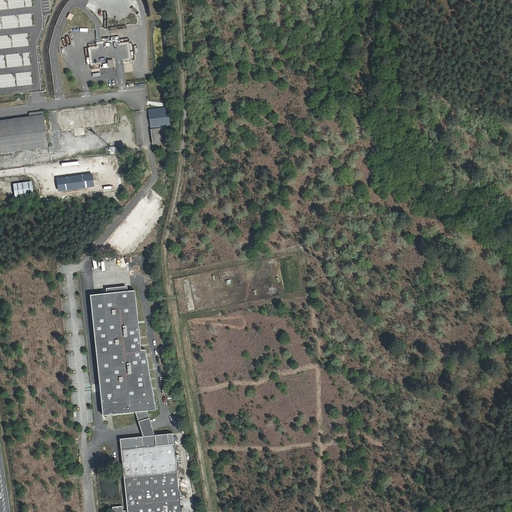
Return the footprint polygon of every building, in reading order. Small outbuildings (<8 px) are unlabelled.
[(169,107),(148,110),(153,145),(166,143),(164,127),(171,127),(169,107)] [(43,112),(30,114),(31,118),(0,121),(0,153),(48,147),(43,112)] [(93,174),(58,179),(59,191),(94,186),(93,174)] [(32,183),(14,185),(16,197),(34,195),(32,183)] [(144,198),(105,244),(121,253),(129,243),(131,244),(141,232),(142,234),(147,228),(145,226),(164,203),(161,201),(163,198),(158,194),(149,203),(144,198)] [(108,293),(91,294),(104,416),(136,413),(148,411),(158,411),(147,349),(142,349),(136,290),(129,290),(128,285),(107,288),(108,293)] [(148,411),(136,413),(142,432),(144,436),(156,435),(154,428),(148,411)] [(144,436),(121,438),(128,510),(128,511),(181,511),(174,433),(156,435),(144,436)]
